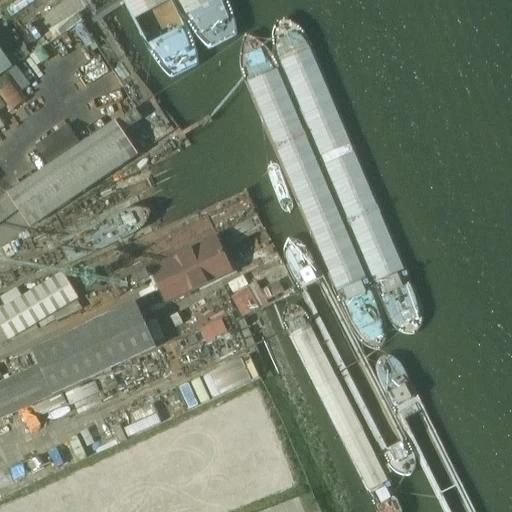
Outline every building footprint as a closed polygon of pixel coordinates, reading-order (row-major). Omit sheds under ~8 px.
[(0,75),(11,67),(0,51),(0,75)] [(8,73),(0,79),(0,98),(10,112),(27,100),(8,73)] [(134,110),(116,123),(9,195),(10,197),(0,206),(0,224),(19,210),(31,228),(138,156),(123,133),(141,120),(134,110)] [(37,147),(48,163),(78,143),(67,127),(37,147)] [(233,272),(218,241),(154,271),(169,302),(233,272)] [(63,277),(0,313),(0,327),(8,341),(77,300),(63,277)] [(0,419),(155,349),(135,305),(32,352),(39,367),(0,384),(0,419)]
